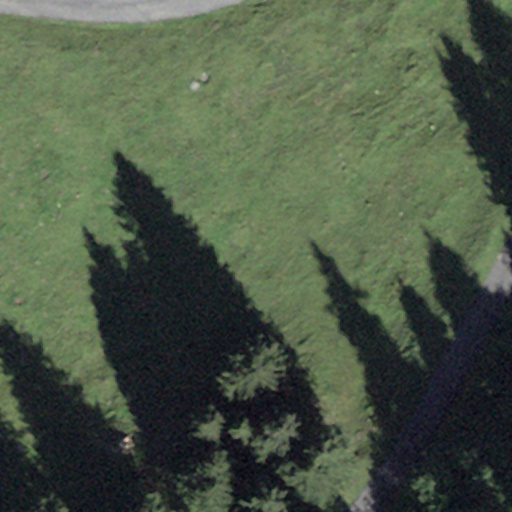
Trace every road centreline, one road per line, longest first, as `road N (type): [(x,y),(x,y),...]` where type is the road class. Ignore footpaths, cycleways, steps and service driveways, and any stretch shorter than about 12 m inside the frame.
road 1 (track): [(375,511),(511,286)]
road 2 (track): [(237,0),(0,9)]
